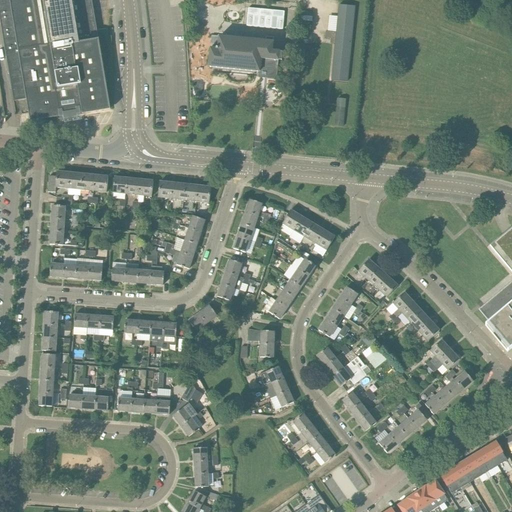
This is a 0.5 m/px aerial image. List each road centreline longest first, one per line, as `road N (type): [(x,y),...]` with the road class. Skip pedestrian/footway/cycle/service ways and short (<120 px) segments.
road 1 (residential): [(16,498),(147,504),(169,486),(173,466),(167,445),(142,431),(20,424)]
road 2 (residential): [(382,481),(307,377),(300,355),(304,326),(363,219)]
road 3 (residential): [(240,165),(191,296),(29,291)]
road 4 (residential): [(511,372),(363,219)]
road 5 (residential): [(382,481),(511,378)]
road 6 (residential): [(511,199),(367,178)]
road 7 (residential): [(29,291),(37,146)]
road 8 (residential): [(136,143),(127,0)]
road 9 (residential): [(367,178),(240,165)]
